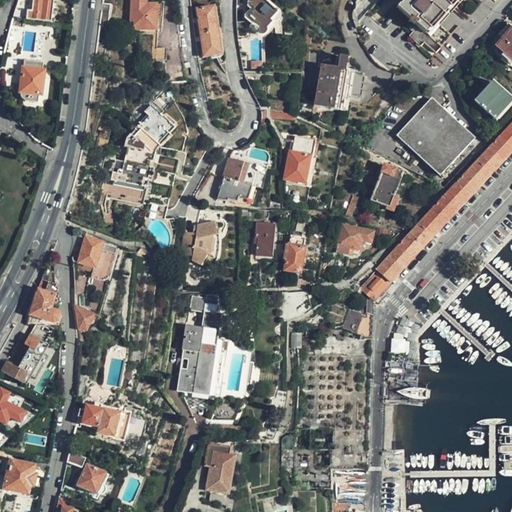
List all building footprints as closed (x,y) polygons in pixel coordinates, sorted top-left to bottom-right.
[(51,23),(52,15),(53,6),(53,0),(28,0),(27,20),(51,23)] [(146,0),(131,0),(130,9),(130,17),(137,17),(137,29),(137,30),(149,30),(150,30),(150,18),(155,18),(156,6),(146,5),(146,0)] [(159,0),(146,0),(146,5),(156,6),(155,18),(150,18),(150,30),(149,30),(148,33),(156,34),(157,34),(158,13),(159,0)] [(255,7),(250,13),(255,18),(250,23),(256,29),(266,18),(267,20),(270,22),(273,22),(275,21),(278,18),(278,15),(276,11),(264,0),(251,0),(250,1),(255,7)] [(404,0),(396,9),(410,21),(408,23),(412,27),(409,29),(412,32),(409,37),(420,47),(422,44),(434,55),(450,36),(438,26),(435,24),(456,0),(404,0)] [(460,0),(456,0),(435,24),(438,26),(460,0)] [(288,12),(290,13),(294,7),(288,1),(284,8),(288,12)] [(220,40),(215,6),(198,9),(205,57),(216,55),(214,41),(220,40)] [(255,18),(250,13),(245,18),(250,23),(255,18)] [(137,17),(130,17),(128,29),(137,29),(137,17)] [(23,29),(25,21),(12,20),(10,27),(23,29)] [(248,23),(240,22),(239,36),(247,36),(248,23)] [(496,53),(497,53),(511,67),(511,28),(509,25),(502,33),(507,37),(502,41),(496,48),(496,53)] [(64,43),(67,30),(60,29),(58,42),(64,43)] [(155,48),(156,34),(148,33),(145,60),(154,62),(155,48)] [(498,37),(502,41),(507,37),(502,33),(498,37)] [(155,48),(154,62),(165,63),(166,49),(155,48)] [(365,73),(356,72),(344,71),(346,58),(339,57),(337,69),(320,66),(314,106),(341,110),(343,94),(362,96),(365,73)] [(22,92),(21,97),(27,98),(26,103),(38,104),(39,95),(41,95),(45,71),(41,71),(42,61),(28,59),(27,62),(16,60),(15,67),(23,69),(20,92),(22,92)] [(495,121),(511,103),(511,98),(494,82),(475,102),(495,121)] [(441,175),(475,137),(431,98),(398,137),(441,175)] [(125,214),(164,223),(177,163),(173,162),(175,153),(156,150),(154,147),(164,137),(166,139),(173,131),(159,118),(162,114),(149,101),(132,120),(141,129),(131,139),(127,136),(124,140),(122,147),(118,147),(106,203),(116,205),(117,200),(127,203),(125,214)] [(293,115),(271,112),(271,114),(272,119),(293,121),(293,120),(293,115)] [(511,125),(475,165),(377,270),(391,283),(399,274),(511,152),(511,125)] [(315,140),(295,136),(292,152),(307,155),(310,156),(313,156),(315,140)] [(13,150),(16,143),(8,139),(5,146),(13,150)] [(284,180),(306,183),(310,156),(307,155),(292,152),(288,152),(284,180)] [(223,179),(250,187),(254,177),(252,172),(249,171),(251,165),(243,162),(242,163),(230,159),(223,179)] [(400,166),(387,159),(371,201),(390,209),(403,173),(398,171),(400,166)] [(250,187),(223,179),(216,198),(226,201),(227,196),(236,199),(237,196),(246,198),(250,187)] [(345,216),(351,217),(358,198),(353,196),(345,216)] [(189,210),(186,220),(195,221),(197,207),(191,207),(189,210)] [(357,225),(345,222),(337,253),(352,257),(354,249),(360,250),(362,241),(371,244),(373,234),(356,230),(357,225)] [(208,224),(194,227),(193,228),(203,229),(199,258),(190,256),(189,261),(198,267),(203,256),(206,257),(209,238),(210,237),(208,224)] [(272,256),(274,225),(255,224),(254,239),(257,239),(255,255),(272,256)] [(184,236),(181,255),(190,256),(199,258),(203,229),(193,228),(192,227),(191,237),(184,236)] [(387,239),(389,231),(380,229),(378,237),(387,239)] [(72,261),(78,263),(84,238),(78,236),(72,261)] [(285,245),(283,258),(285,258),(284,270),(299,272),(301,253),(303,238),(289,236),(287,245),(285,245)] [(116,246),(84,238),(78,263),(94,267),(93,272),(92,276),(103,279),(108,276),(116,246)] [(299,272),(298,279),(304,279),(307,254),(301,253),(299,272)] [(203,256),(198,267),(203,270),(209,259),(206,257),(203,256)] [(147,264),(146,261),(134,259),(134,272),(141,274),(141,268),(147,264)] [(94,267),(78,263),(79,268),(93,272),(94,267)] [(374,301),(377,297),(385,289),(388,286),(391,283),(377,270),(360,288),(369,296),(374,301)] [(55,276),(44,273),(36,289),(37,290),(33,303),(52,308),(57,295),(55,276)] [(297,287),(309,286),(309,280),(304,279),(298,279),(297,287)] [(385,289),(377,297),(382,301),(389,293),(385,289)] [(217,307),(219,297),(209,296),(208,299),(192,296),(189,310),(204,313),(206,305),(217,307)] [(295,489),(333,490),(333,471),(333,453),(369,453),(372,383),(374,301),(369,296),(366,312),(350,311),(341,327),(355,328),(355,333),(300,332),(300,348),(298,348),(296,435),(295,446),(293,446),(292,474),(295,474),(295,489)] [(52,308),(33,303),(28,317),(53,324),(59,321),(58,310),(52,308)] [(75,303),(78,328),(85,331),(92,317),(95,318),(96,315),(86,310),(87,308),(83,306),(82,308),(80,307),(81,305),(75,303)] [(305,323),(317,324),(319,322),(322,322),(323,313),(320,312),(315,317),(305,323)] [(187,326),(184,350),(192,351),(191,360),(189,370),(182,369),(179,388),(188,389),(194,390),(194,392),(206,393),(210,403),(221,404),(222,399),(246,402),(253,346),(230,344),(230,338),(216,336),(218,317),(204,315),(203,328),(187,326)] [(292,331),(292,348),(298,348),(300,348),(300,332),(292,331)] [(6,363),(1,372),(27,386),(29,382),(33,384),(51,353),(47,350),(49,346),(36,339),(38,337),(32,333),(26,344),(22,352),(13,367),(6,363)] [(392,350),(403,351),(403,341),(393,339),(392,350)] [(26,344),(19,340),(14,347),(22,352),(26,344)] [(192,351),(184,350),(183,359),(191,360),(192,351)] [(186,400),(210,403),(206,393),(194,392),(194,390),(188,389),(186,400)] [(0,420),(7,424),(11,416),(15,417),(18,410),(14,409),(15,407),(5,402),(10,393),(1,390),(0,391),(0,420)] [(96,436),(113,439),(119,414),(87,406),(85,413),(81,411),(79,418),(83,419),(82,425),(97,430),(96,436)] [(41,434),(55,436),(56,426),(42,424),(41,434)] [(281,474),(292,474),(293,446),(295,446),(296,435),(291,435),(290,437),(285,437),(282,440),(281,474)] [(211,445),(210,445),(206,466),(211,466),(207,490),(229,494),(236,456),(230,455),(231,448),(211,445)] [(333,453),(333,471),(369,471),(369,453),(333,453)] [(85,460),(69,454),(67,464),(80,470),(85,460)] [(48,471),(49,464),(35,460),(34,468),(35,468),(48,471)] [(35,468),(34,468),(5,461),(0,479),(0,487),(27,494),(28,493),(30,485),(33,485),(35,477),(32,476),(35,468)] [(123,474),(126,466),(117,462),(114,471),(123,474)] [(97,495),(106,475),(87,466),(77,486),(97,495)] [(71,511),(73,505),(67,502),(59,497),(56,509),(62,510),(61,511),(71,511)]
